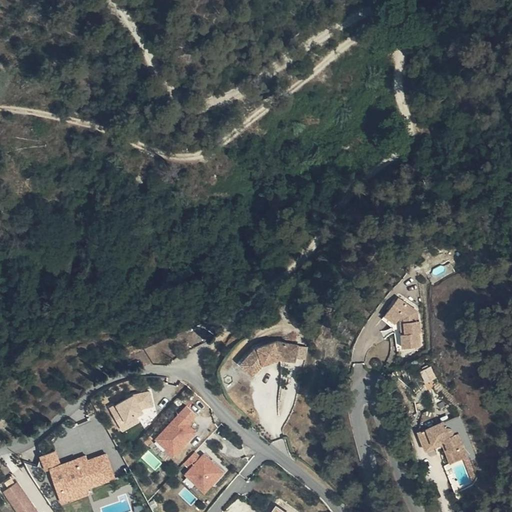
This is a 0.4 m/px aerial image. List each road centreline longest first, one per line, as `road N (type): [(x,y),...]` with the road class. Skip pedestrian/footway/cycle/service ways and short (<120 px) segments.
road 1 (track): [(119,0),(172,81),(201,98),(282,65),(374,11),(408,22),(402,155),(187,374)]
road 2 (track): [(0,103),(201,141),(240,122),(344,41),(396,30),(404,21)]
road 3 (residential): [(340,511),(187,374),(128,372),(0,456)]
road 4 (tertiary): [(419,511),(382,402),(368,392),(355,401),(355,417),(379,511)]
